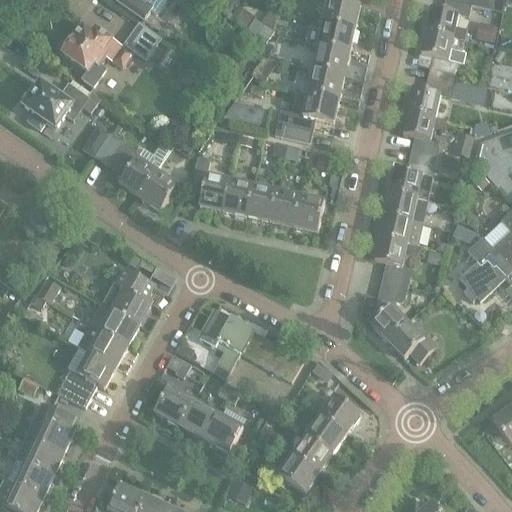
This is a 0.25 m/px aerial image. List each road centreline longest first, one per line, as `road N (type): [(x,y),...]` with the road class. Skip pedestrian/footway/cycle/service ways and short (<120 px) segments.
road 1 (residential): [(399,0),(360,210),(322,340)]
road 2 (residential): [(79,511),(201,276)]
road 3 (residential): [(201,276),(0,139)]
road 4 (residential): [(322,340),(201,276)]
road 5 (residential): [(416,420),(322,340)]
road 6 (residential): [(498,511),(416,420)]
